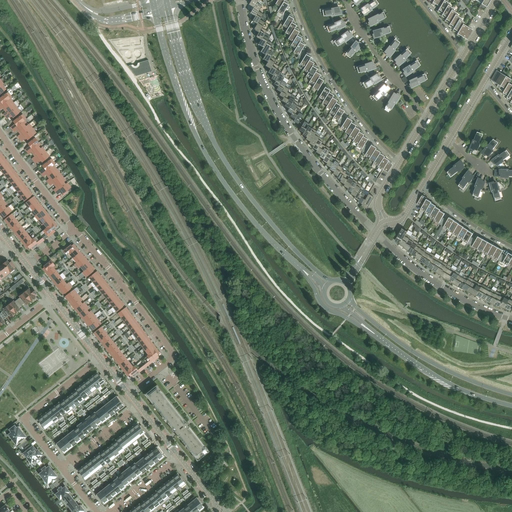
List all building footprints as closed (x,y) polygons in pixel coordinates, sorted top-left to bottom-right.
[(284,0),(278,0),(275,4),(280,7),(277,12),(284,0)] [(284,13),(288,5),(286,4),(288,1),(285,0),(284,0),(277,12),(282,15),(280,19),(283,20),(286,14),(284,13)] [(371,9),(379,4),(375,0),(373,0),(361,8),(363,11),(362,12),(364,15),(371,10),(371,9)] [(443,13),(448,5),(449,3),(444,0),(440,7),(437,11),(440,13),(441,12),(443,13)] [(484,11),(490,0),(483,0),(483,2),(483,1),(481,4),(479,8),(484,11)] [(259,11),(262,6),(257,3),(254,8),(253,8),(250,13),(253,15),(255,16),(258,11),(259,11)] [(447,18),(452,10),(453,8),(448,5),(443,13),(441,16),(444,18),(445,16),(447,18)] [(341,14),(341,10),(339,11),(339,7),(322,10),(323,16),(333,15),(333,16),(341,14)] [(451,22),(455,15),(457,13),(452,10),(447,18),(445,21),(448,23),(449,21),(451,22)] [(260,20),(263,14),(259,11),(258,11),(255,16),(253,15),(253,16),(255,17),(252,21),(255,23),(257,24),(260,19),(260,20)] [(377,22),(386,17),(383,12),(368,19),(370,22),(369,23),(370,26),(378,23),(377,22)] [(292,21),(294,19),(292,18),(292,16),(290,14),(289,15),(286,14),(283,20),(285,22),(282,26),(287,29),(285,32),(285,33),(292,21)] [(454,27),(459,20),(460,18),(455,15),(451,22),(449,26),(451,28),(452,26),(454,27)] [(262,28),(265,23),(260,20),(260,19),(257,24),(255,23),(255,24),(256,25),(254,29),(257,31),(259,33),(262,28)] [(338,30),(345,26),(344,23),(343,23),(341,20),(326,27),(329,32),(337,29),(338,30)] [(458,32),(463,24),(464,23),(459,20),(454,27),(452,31),(455,32),(456,31),(458,32)] [(295,28),(296,26),(294,24),(295,23),(292,21),(285,33),(290,35),(288,39),(295,28)] [(462,37),(468,27),(463,24),(458,32),(456,35),(459,37),(460,35),(462,37)] [(382,35),(391,32),(389,26),(373,31),(374,34),(373,35),(374,38),(382,36),(382,35)] [(467,40),(473,30),(468,27),(462,37),(460,40),(463,42),(465,38),(467,40)] [(264,35),(267,31),(262,28),(259,33),(257,31),(256,32),(258,33),(256,37),(259,39),(261,40),(264,35)] [(298,34),(299,32),(297,31),(298,29),(295,28),(288,39),(293,42),(291,45),(291,46),(298,34)] [(346,42),(352,37),(350,33),(349,34),(347,32),(344,34),(343,32),(340,34),(341,36),(334,41),(337,46),(345,41),(346,42)] [(260,41),(258,45),(261,46),(263,48),(268,40),(268,41),(270,36),(265,33),(264,35),(261,40),(259,39),(258,40),(259,40),(260,41)] [(301,41),(302,39),(300,37),(301,36),(298,34),(291,46),(296,48),(294,52),(301,41)] [(394,50),(400,43),(395,39),(385,52),(387,54),(386,55),(390,57),(395,51),(394,50)] [(269,50),(273,43),(268,41),(268,40),(263,48),(261,46),(261,47),(262,48),(260,52),(264,54),(266,55),(269,50)] [(301,52),(305,45),(302,44),(303,42),(301,41),(294,52),(298,55),(297,58),(300,59),(303,53),(301,52)] [(357,51),(362,45),(359,42),(358,43),(356,41),(345,54),(347,56),(350,58),(356,51),(357,51)] [(404,60),(407,57),(411,53),(407,49),(395,60),(397,62),(396,63),(399,66),(405,61),(404,60)] [(274,53),(269,50),(266,55),(264,54),(263,55),(265,56),(263,59),(266,61),(268,62),(271,57),(274,53)] [(310,59),(311,57),(309,56),(310,55),(307,53),(306,54),(303,53),(300,59),(302,61),(300,64),(305,67),(303,70),(310,59)] [(276,60),(271,57),(268,62),(266,61),(265,62),(267,63),(265,66),(268,68),(268,69),(270,70),(274,63),(276,60)] [(313,65),(314,63),(312,62),(313,60),(310,59),(303,70),(308,73),(306,76),(313,65)] [(152,71),(148,60),(138,63),(138,64),(137,64),(137,65),(136,66),(135,66),(134,66),(133,65),(132,65),(128,66),(136,76),(152,71)] [(412,71),(420,65),(417,60),(403,70),(405,72),(404,73),(406,76),(413,72),(412,71)] [(376,69),(374,65),(373,65),(372,62),(356,67),(358,73),(367,70),(368,71),(376,69)] [(272,77),(277,70),(279,66),(274,63),(270,70),(268,73),(271,74),(270,75),(272,77)] [(316,70),(317,69),(315,68),(316,66),(313,65),(306,76),(311,79),(309,82),(316,70)] [(276,81),(281,73),(281,72),(277,70),(272,77),(271,79),(274,80),(276,81)] [(320,76),(320,75),(318,74),(319,72),(316,70),(309,82),(314,85),(313,88),(320,76)] [(496,84),(496,83),(502,74),(497,71),(491,80),(493,81),(493,82),(496,84)] [(285,76),(281,73),(276,81),(274,80),(273,81),(275,82),(274,84),(276,86),(278,87),(282,81),(285,76)] [(374,84),(381,80),(379,76),(378,77),(376,74),(362,83),(366,88),(374,83),(374,84)] [(418,83),(427,79),(425,74),(409,81),(411,84),(410,84),(411,88),(419,84),(418,83)] [(500,89),(507,77),(502,74),(496,83),(498,84),(497,87),(500,89)] [(318,91),(324,81),(321,79),(322,78),(320,76),(313,88),(318,91)] [(506,89),(509,83),(511,80),(507,77),(500,89),(502,90),(504,88),(506,89)] [(281,92),(285,86),(287,83),(282,81),(278,87),(276,86),(276,87),(278,88),(276,90),(279,91),(281,92)] [(509,96),(511,90),(511,84),(509,83),(506,89),(503,95),(505,96),(507,94),(509,96)] [(384,95),(390,89),(387,86),(386,87),(384,85),(372,97),(376,101),(383,94),(384,95)] [(284,98),(287,92),(288,92),(289,89),(285,86),(281,92),(279,91),(278,92),(280,93),(279,95),(282,97),(284,98)] [(329,92),(330,90),(328,89),(328,88),(326,86),(325,87),(319,97),(324,100),(329,92)] [(0,106),(12,97),(8,92),(0,98),(0,100),(1,101),(0,101),(0,106)] [(286,104),(290,97),(292,95),(288,92),(287,92),(284,98),(282,97),(281,98),(283,99),(282,101),(284,102),(286,104)] [(333,97),(334,95),(331,94),(332,93),(329,92),(324,100),(323,102),(327,105),(333,97)] [(388,102),(385,108),(387,109),(390,111),(394,105),(395,103),(396,103),(400,96),(397,94),(396,95),(394,93),(391,97),(390,97),(388,100),(389,100),(388,102)] [(4,110),(13,103),(10,98),(12,97),(0,106),(0,110),(3,108),(4,110)] [(289,109),(294,100),(295,100),(290,97),(286,104),(284,102),(284,103),(285,104),(284,106),(287,108),(289,109)] [(336,102),(337,101),(335,99),(335,98),(333,97),(327,105),(326,107),(331,110),(336,102)] [(292,114),(297,105),(299,103),(294,100),(289,109),(287,108),(286,109),(288,110),(287,111),(290,113),(292,114)] [(340,107),(341,106),(338,104),(339,104),(336,102),(331,110),(330,113),(335,116),(340,107)] [(5,117),(17,107),(13,103),(4,110),(6,112),(3,114),(5,117)] [(295,119),(299,112),(299,113),(302,108),(297,105),(292,114),(290,113),(289,114),(291,115),(290,116),(293,118),(295,119)] [(12,119),(21,112),(17,107),(5,117),(7,119),(10,117),(12,119)] [(341,117),(344,111),(342,110),(343,109),(340,107),(335,116),(333,118),(338,121),(337,123),(340,124),(343,118),(341,117)] [(298,124),(303,115),(299,113),(299,112),(295,119),(293,118),(292,119),(294,120),(293,121),(298,124)] [(12,130),(26,119),(23,114),(13,121),(15,124),(10,127),(12,130)] [(346,131),(352,121),(350,119),(347,117),(347,118),(346,119),(343,118),(340,124),(342,126),(341,128),(346,131)] [(19,132),(29,124),(28,125),(24,121),(26,119),(12,130),(14,132),(17,130),(19,132)] [(304,133),(308,126),(309,124),(304,121),(300,128),(299,130),(303,133),(304,133)] [(350,135),(356,125),(354,124),(354,123),(351,122),(346,131),(345,132),(350,135)] [(19,139),(33,128),(29,124),(19,132),(20,134),(17,136),(19,139)] [(307,137),(312,128),(308,126),(304,133),(303,133),(302,135),(307,137)] [(354,140),(360,130),(358,129),(358,128),(355,126),(350,135),(349,137),(354,140)] [(26,141),(36,133),(33,128),(19,139),(22,141),(24,139),(26,141)] [(310,142),(316,133),(317,131),(312,128),(307,137),(305,139),(310,142)] [(357,144),(364,135),(361,133),(362,133),(359,131),(354,140),(353,142),(357,144)] [(476,150),(482,134),(477,132),(473,141),(472,141),(469,149),(473,150),(473,149),(476,150)] [(313,146),(319,137),(320,135),(316,133),(310,142),(309,143),(313,146)] [(364,144),(367,139),(365,138),(366,137),(363,136),(357,144),(356,146),(361,149),(361,151),(363,152),(367,146),(364,144)] [(317,150),(321,143),(321,144),(324,140),(319,137),(313,146),(312,148),(316,150),(317,150)] [(27,152),(39,143),(35,138),(28,144),(30,146),(25,150),(27,152)] [(488,156),(495,146),(498,143),(493,139),(487,147),(486,146),(481,153),(484,155),(485,154),(488,156)] [(33,154),(42,147),(39,143),(27,152),(29,155),(32,152),(33,154)] [(320,155),(326,146),(325,146),(321,144),(321,143),(317,150),(316,150),(316,152),(320,155)] [(370,158),(376,148),(374,147),(374,146),(371,144),(371,145),(369,147),(367,146),(363,152),(366,154),(365,155),(370,158)] [(323,159),(329,150),(330,149),(326,146),(320,155),(319,157),(323,159)] [(34,161),(46,152),(42,147),(33,154),(35,156),(32,158),(34,161)] [(374,162),(380,152),(378,151),(378,150),(376,148),(369,159),(374,162)] [(327,163),(331,156),(331,157),(334,153),(329,150),(323,159),(322,161),(327,163)] [(496,165),(507,158),(510,155),(506,150),(498,156),(498,155),(491,160),(494,164),(494,163),(496,165)] [(41,163),(50,156),(46,152),(34,161),(36,164),(39,161),(41,163)] [(384,157),(384,156),(382,155),(383,154),(380,152),(373,163),(378,166),(384,157)] [(330,168),(336,158),(335,159),(331,157),(331,156),(327,163),(326,165),(330,168)] [(388,161),(388,160),(386,159),(387,158),(384,157),(377,167),(382,170),(388,161)] [(334,172),(338,165),(340,161),(336,158),(330,168),(329,169),(334,172)] [(41,174),(55,163),(52,159),(42,166),(44,168),(39,172),(41,174)] [(0,168),(2,170),(9,165),(6,160),(0,164),(0,168)] [(388,173),(393,164),(390,163),(391,162),(388,161),(382,170),(383,171),(383,170),(388,173)] [(450,177),(463,167),(462,165),(463,164),(460,161),(453,166),(454,167),(446,172),(450,177)] [(48,176),(57,169),(53,165),(55,163),(41,174),(43,177),(46,175),(48,176)] [(5,175),(13,169),(9,165),(2,170),(5,175)] [(337,176),(341,169),(342,169),(343,168),(338,165),(334,172),(333,173),(337,176)] [(8,179),(16,173),(13,169),(5,175),(8,179)] [(48,183),(60,174),(57,169),(48,176),(49,178),(46,181),(48,183)] [(341,180),(345,173),(346,172),(342,169),(341,169),(337,176),(336,177),(341,180)] [(463,190),(473,176),(470,174),(471,173),(468,171),(463,177),(464,178),(458,186),(463,190)] [(11,183),(19,177),(16,173),(8,179),(11,183)] [(344,184),(349,177),(350,176),(345,173),(341,180),(340,182),(344,184)] [(55,185),(64,178),(60,174),(48,183),(50,186),(53,183),(55,185)] [(15,188),(22,182),(19,177),(11,183),(15,188)] [(347,188),(353,179),(352,180),(349,177),(344,184),(343,186),(347,188)] [(56,192),(68,183),(64,178),(55,185),(56,187),(54,190),(56,192)] [(478,198),(484,182),(481,181),(481,180),(478,178),(475,186),(476,186),(472,195),(478,198)] [(351,192),(357,183),(358,182),(353,179),(347,188),(347,190),(351,192)] [(18,192),(26,186),(22,182),(15,188),(18,192)] [(501,199),(499,191),(496,183),(493,183),(493,182),(489,183),(491,191),(492,191),(495,200),(501,199)] [(67,191),(71,187),(68,183),(56,192),(58,195),(60,192),(62,194),(64,193),(65,194),(68,192),(67,191)] [(355,196),(359,189),(362,186),(357,183),(351,192),(350,194),(355,196)] [(21,196),(29,190),(26,186),(18,192),(21,196)] [(358,200),(363,193),(364,192),(359,189),(355,196),(354,198),(358,200)] [(25,201),(32,195),(29,190),(21,196),(25,201)] [(362,204),(368,194),(368,193),(367,196),(363,193),(358,200),(357,202),(362,204)] [(366,209),(373,197),(368,194),(362,204),(361,206),(366,209)] [(421,209),(427,198),(425,197),(422,195),(422,196),(417,204),(422,207),(421,209)] [(28,208),(37,201),(34,196),(25,204),(28,208)] [(431,203),(432,202),(430,201),(427,199),(428,198),(427,198),(421,209),(426,212),(431,203)] [(31,212),(40,205),(37,201),(28,208),(30,206),(33,210),(31,212)] [(0,213),(8,207),(5,202),(0,206),(0,213)] [(430,216),(436,207),(436,206),(434,205),(431,203),(426,212),(425,213),(430,216)] [(35,217),(44,209),(40,205),(31,212),(35,217)] [(0,214),(3,218),(12,211),(8,207),(0,213),(0,214)] [(435,220),(440,210),(441,210),(438,208),(439,208),(436,207),(430,216),(430,217),(435,220)] [(38,221),(47,213),(44,209),(35,217),(38,221)] [(445,219),(443,218),(445,214),(443,212),(440,210),(435,220),(434,220),(439,223),(439,224),(441,225),(445,219)] [(42,225),(51,218),(47,213),(38,221),(42,225)] [(8,224),(15,218),(12,214),(4,220),(8,224)] [(454,221),(454,220),(452,219),(449,217),(448,221),(445,219),(441,225),(444,227),(443,227),(448,230),(454,221)] [(11,228),(19,222),(15,218),(8,224),(11,228)] [(43,231),(54,222),(51,218),(42,225),(45,229),(43,231)] [(459,224),(457,222),(454,221),(448,230),(448,231),(453,234),(459,224)] [(14,233),(22,227),(19,222),(11,228),(14,233)] [(54,229),(56,228),(55,227),(57,225),(54,222),(43,231),(48,237),(55,231),(54,229)] [(458,237),(464,227),(462,226),(459,224),(453,234),(458,237)] [(18,237),(25,231),(22,227),(14,233),(18,237)] [(462,240),(468,230),(469,230),(466,229),(464,227),(458,237),(462,240)] [(400,244),(406,234),(407,234),(408,232),(402,229),(395,241),(400,244)] [(474,239),(471,237),(473,234),(471,232),(468,230),(462,240),(463,241),(462,244),(465,246),(466,243),(470,245),(474,239)] [(21,241),(29,235),(25,231),(18,237),(21,241)] [(404,247),(410,237),(412,235),(412,234),(408,232),(407,234),(406,234),(400,244),(404,247)] [(24,245),(32,239),(29,235),(21,241),(24,245)] [(408,251),(414,241),(416,238),(412,235),(410,237),(404,247),(403,248),(408,250),(408,251)] [(32,250),(42,242),(44,240),(43,238),(39,241),(36,236),(32,239),(24,245),(27,249),(29,248),(30,248),(32,250)] [(478,249),(483,239),(480,238),(478,236),(476,240),(474,239),(470,245),(477,249),(478,249)] [(483,239),(478,249),(482,252),(483,252),(488,242),(485,240),(483,239)] [(412,254),(418,244),(419,243),(414,241),(408,251),(408,250),(407,251),(412,254)] [(488,242),(483,252),(487,255),(488,255),(493,245),(490,243),(488,242)] [(67,255),(76,248),(73,244),(72,246),(71,245),(69,246),(67,245),(62,249),(67,255)] [(416,257),(422,247),(423,247),(418,244),(412,254),(411,255),(416,257)] [(493,258),(498,247),(495,246),(493,245),(488,255),(492,258),(493,258)] [(420,261),(426,250),(427,250),(422,247),(416,257),(415,258),(420,260),(420,261)] [(504,255),(501,254),(503,250),(500,249),(498,247),(493,258),(497,260),(498,260),(500,262),(504,255)] [(73,258),(80,252),(76,248),(67,255),(69,254),(73,258)] [(430,253),(426,250),(420,261),(420,260),(419,261),(424,264),(430,253)] [(77,262),(84,256),(80,252),(73,258),(77,262)] [(428,266),(434,257),(435,256),(430,253),(424,264),(428,266)] [(508,266),(511,258),(511,254),(509,253),(506,257),(504,255),(500,262),(503,263),(508,266)] [(80,267),(88,261),(84,256),(77,262),(80,267)] [(432,270),(439,259),(434,257),(428,266),(427,267),(432,270)] [(45,272),(55,265),(49,258),(44,263),(46,264),(44,266),(45,267),(43,268),(45,272)] [(437,273),(443,262),(439,259),(432,270),(437,273)] [(16,267),(11,261),(9,263),(7,261),(3,264),(11,274),(10,272),(14,269),(16,267)] [(82,273),(91,265),(88,261),(80,267),(84,271),(82,272),(82,273)] [(441,275),(447,265),(448,265),(443,262),(437,273),(441,275)] [(3,264),(3,265),(2,266),(1,266),(0,266),(0,269),(6,277),(11,274),(3,264)] [(56,271),(53,266),(55,265),(45,272),(49,276),(56,271)] [(86,277),(95,269),(91,265),(82,273),(86,277)] [(451,268),(447,265),(441,275),(440,276),(445,279),(451,268)] [(449,281),(456,270),(451,268),(445,279),(449,281)] [(456,270),(449,281),(454,284),(460,273),(456,270)] [(52,281),(60,275),(56,271),(49,276),(52,281)] [(93,282),(100,276),(97,271),(89,277),(93,282)] [(464,276),(460,273),(454,284),(458,286),(464,276)] [(56,285),(63,280),(60,275),(52,281),(56,285)] [(96,286),(104,280),(100,276),(93,282),(96,286)] [(464,276),(458,286),(463,289),(463,288),(469,278),(468,278),(464,276)] [(467,291),(474,280),(469,277),(468,278),(469,278),(463,288),(463,289),(467,291)] [(60,290),(69,283),(68,282),(67,284),(63,280),(56,285),(60,290)] [(100,290),(107,284),(104,280),(96,286),(100,290)] [(472,294),(478,283),(474,280),(467,291),(472,294)] [(63,295),(72,287),(69,283),(60,290),(63,295)] [(477,295),(483,286),(482,285),(478,283),(472,294),(476,296),(477,296),(477,295)] [(103,294),(111,288),(107,284),(100,290),(103,294)] [(481,298),(486,289),(487,290),(488,287),(483,285),(482,285),(483,286),(477,295),(477,296),(481,298)] [(492,290),(488,287),(487,290),(486,289),(481,298),(486,301),(486,300),(492,290)] [(37,294),(32,288),(30,290),(29,289),(27,288),(23,291),(30,301),(36,297),(34,295),(37,294)] [(106,299),(114,292),(111,288),(103,294),(106,299)] [(68,301),(77,294),(74,289),(65,297),(68,301)] [(490,302),(497,292),(496,292),(492,289),(492,290),(486,300),(490,303),(491,302),(490,302)] [(23,291),(19,295),(20,296),(19,297),(20,297),(17,300),(21,306),(24,303),(26,305),(30,301),(23,291)] [(495,304),(501,294),(497,291),(496,292),(497,292),(490,302),(491,302),(495,305),(495,304)] [(110,303),(117,297),(114,292),(106,299),(110,303)] [(500,307),(500,306),(505,297),(505,298),(506,296),(501,293),(501,294),(495,304),(500,307)] [(72,305),(81,298),(77,294),(68,301),(72,305)] [(113,307),(121,301),(117,297),(110,303),(113,307)] [(505,308),(510,300),(509,300),(505,298),(505,297),(500,306),(505,309),(505,308)] [(75,309),(84,302),(81,298),(72,305),(75,309)] [(21,306),(17,300),(14,302),(14,301),(13,301),(12,300),(7,303),(15,313),(20,309),(19,308),(21,306)] [(117,311),(124,305),(121,301),(113,307),(117,311)] [(78,314),(88,307),(84,302),(75,309),(78,314)] [(7,303),(3,307),(4,308),(4,309),(4,310),(1,312),(6,318),(9,315),(10,317),(15,313),(7,303)] [(82,318),(91,311),(88,307),(78,314),(82,318)] [(121,317),(129,312),(126,307),(118,313),(121,317)] [(85,322),(94,315),(91,311),(82,318),(85,322)] [(124,322),(132,316),(129,312),(121,317),(124,322)] [(88,326),(98,319),(94,315),(85,322),(88,326)] [(127,326),(135,320),(132,316),(124,322),(127,326)] [(92,331),(101,324),(98,319),(88,326),(92,331)] [(130,330),(138,324),(135,320),(127,326),(130,330)] [(133,334),(141,328),(138,324),(130,330),(133,334)] [(97,337),(105,331),(101,327),(94,333),(97,337)] [(136,338),(144,332),(141,328),(133,334),(136,338)] [(100,341),(108,335),(105,331),(97,337),(100,341)] [(139,342),(147,336),(144,332),(136,338),(139,342)] [(103,345),(111,339),(108,335),(100,341),(103,345)] [(142,346),(150,340),(147,336),(139,342),(142,346)] [(106,349),(114,343),(111,339),(103,345),(106,349)] [(145,350),(153,344),(150,340),(142,346),(145,350)] [(110,353),(117,347),(114,343),(106,349),(110,353)] [(148,354),(156,349),(153,344),(145,350),(148,354)] [(113,357),(120,351),(117,347),(110,353),(113,357)] [(145,367),(159,357),(157,355),(158,354),(157,354),(159,352),(156,349),(148,354),(145,357),(148,362),(144,365),(145,367)] [(116,361),(124,355),(120,351),(113,357),(116,361)] [(119,365),(127,359),(124,355),(116,361),(119,365)] [(122,369),(130,363),(127,359),(119,365),(122,369)] [(125,373),(137,364),(133,367),(130,363),(122,369),(125,373)] [(133,377),(142,370),(145,367),(144,365),(140,368),(137,364),(125,373),(128,377),(130,375),(131,376),(131,375),(133,377)] [(106,380),(101,374),(99,375),(97,372),(93,376),(101,386),(100,385),(106,380)] [(101,386),(93,376),(89,379),(97,389),(101,386)] [(97,389),(89,379),(85,382),(93,393),(97,389)] [(93,393),(85,382),(80,386),(88,396),(93,393)] [(147,393),(145,394),(147,397),(160,413),(174,431),(178,435),(182,441),(195,457),(197,460),(199,459),(200,458),(209,451),(200,440),(199,439),(192,430),(192,429),(189,426),(186,422),(184,419),(183,418),(176,409),(175,408),(166,396),(165,395),(157,385),(148,391),(147,393)] [(88,396),(80,386),(76,389),(84,399),(88,396)] [(84,399),(76,389),(76,390),(74,392),(73,392),(72,393),(80,402),(84,399),(84,400),(84,399)] [(80,402),(72,393),(70,394),(71,395),(68,397),(76,407),(76,406),(80,402)] [(122,403),(123,402),(118,396),(117,397),(116,395),(111,399),(119,409),(124,406),(122,403)] [(76,407),(68,397),(65,399),(65,398),(63,399),(72,410),(76,407)] [(72,410),(63,399),(62,401),(60,403),(59,403),(66,412),(68,414),(72,410)] [(119,409),(111,399),(107,402),(115,412),(119,409)] [(115,412),(107,402),(108,404),(104,407),(111,416),(115,412)] [(62,415),(66,412),(59,403),(55,406),(63,416),(62,415)] [(63,416),(55,406),(50,410),(59,420),(63,416)] [(111,416),(104,407),(100,410),(107,419),(111,416)] [(107,419),(100,410),(99,409),(94,412),(102,422),(107,419)] [(59,420),(50,410),(46,413),(53,422),(58,419),(58,420),(59,420)] [(102,422),(94,412),(94,413),(90,416),(90,415),(89,415),(98,426),(99,425),(99,424),(101,422),(102,423),(102,422)] [(53,422),(46,413),(42,416),(49,425),(53,422)] [(98,426),(89,415),(85,418),(84,417),(93,428),(96,426),(97,427),(98,426)] [(49,425),(42,416),(38,420),(40,422),(38,423),(41,426),(42,425),(45,429),(49,425)] [(93,428),(84,417),(80,421),(90,433),(91,431),(90,431),(93,428)] [(90,433),(80,421),(82,423),(77,426),(85,436),(86,436),(85,435),(88,433),(88,434),(90,433)] [(146,431),(141,425),(140,426),(138,423),(133,427),(140,436),(146,431)] [(13,439),(23,431),(19,426),(17,428),(15,426),(10,430),(12,432),(9,434),(13,439)] [(85,436),(77,426),(78,427),(74,430),(73,429),(81,439),(85,436)] [(140,436),(133,427),(129,430),(137,440),(136,439),(140,436)] [(81,439),(73,429),(69,433),(77,443),(81,439)] [(137,440),(129,430),(125,433),(133,444),(137,440)] [(24,438),(26,437),(22,432),(23,431),(13,439),(16,444),(19,442),(22,445),(26,441),(24,438)] [(77,443),(69,433),(70,434),(65,437),(72,446),(77,443)] [(133,444),(125,433),(121,437),(128,446),(132,443),(133,444)] [(72,446),(65,437),(61,440),(68,449),(72,446)] [(128,446),(121,437),(116,440),(124,450),(124,449),(128,446)] [(68,449),(61,440),(56,445),(61,451),(62,450),(64,453),(68,449)] [(124,450),(116,440),(117,441),(114,443),(113,442),(112,443),(120,453),(124,450)] [(120,453),(112,443),(111,445),(108,448),(116,458),(117,458),(116,456),(120,453)] [(27,458),(38,450),(37,451),(33,446),(32,447),(29,444),(25,448),(27,451),(24,453),(27,458)] [(162,454),(163,452),(158,446),(152,451),(160,460),(164,456),(162,454)] [(116,458),(108,448),(106,450),(105,449),(103,450),(112,461),(116,458)] [(38,458),(42,455),(38,450),(27,458),(31,463),(35,460),(38,464),(41,461),(38,458)] [(112,461),(103,450),(102,451),(103,452),(100,454),(99,453),(99,454),(107,463),(111,460),(112,461)] [(160,460),(152,451),(148,454),(155,463),(160,460)] [(107,463),(99,454),(95,457),(102,466),(106,463),(107,463)] [(155,463),(148,454),(144,457),(151,466),(155,463)] [(102,466),(95,457),(91,460),(99,470),(98,469),(102,466)] [(151,466),(144,457),(140,461),(147,470),(151,466)] [(99,470),(91,460),(86,464),(94,474),(99,470)] [(147,470),(140,461),(135,464),(143,473),(147,470)] [(94,474),(86,464),(82,467),(90,477),(94,474)] [(143,473),(135,464),(131,467),(138,477),(140,475),(139,475),(142,473),(143,473)] [(44,479),(54,470),(53,471),(49,466),(46,468),(44,465),(41,467),(43,471),(40,474),(44,479)] [(90,477),(82,467),(78,470),(80,473),(79,474),(84,480),(89,476),(90,477)] [(138,477),(131,467),(127,471),(133,479),(136,477),(137,478),(138,477)] [(54,478),(58,475),(54,470),(44,479),(47,484),(51,481),(54,484),(57,482),(54,478)] [(133,479),(127,471),(122,474),(130,483),(131,482),(131,481),(133,479)] [(130,483),(122,474),(118,477),(117,476),(125,487),(126,486),(125,486),(128,484),(130,483)] [(186,482),(181,475),(180,476),(178,474),(173,477),(181,486),(186,482)] [(125,487),(117,476),(113,479),(114,481),(121,490),(125,487)] [(181,486),(173,477),(169,481),(177,491),(176,490),(181,486)] [(121,490),(114,481),(110,484),(117,493),(121,490)] [(177,491),(169,481),(165,484),(174,495),(173,494),(177,491)] [(117,493),(110,484),(105,488),(113,497),(117,493)] [(174,495),(165,484),(161,487),(170,499),(174,495)] [(60,499),(68,493),(69,492),(65,487),(63,489),(60,485),(57,488),(59,491),(56,494),(60,499)] [(170,499),(161,487),(156,491),(165,502),(165,501),(168,498),(169,499),(170,499)] [(113,497),(105,488),(101,491),(108,500),(113,497)] [(108,500),(101,491),(96,496),(101,502),(102,501),(104,504),(108,500)] [(165,502),(156,491),(157,492),(154,494),(154,493),(152,494),(161,505),(165,502)] [(73,500),(68,493),(60,499),(66,506),(73,500)] [(161,505),(152,494),(151,495),(151,496),(148,498),(156,507),(160,504),(161,505)] [(203,503),(198,497),(197,498),(195,496),(191,499),(200,510),(204,507),(202,504),(203,503)] [(156,507),(148,498),(146,501),(145,500),(144,501),(152,511),(152,510),(156,507)] [(197,511),(200,510),(191,499),(190,499),(192,502),(188,505),(194,511),(197,511)] [(79,507),(73,500),(66,506),(67,505),(73,511),(79,507)] [(152,511),(144,501),(142,502),(143,503),(140,505),(140,504),(139,504),(145,511),(152,511)]
